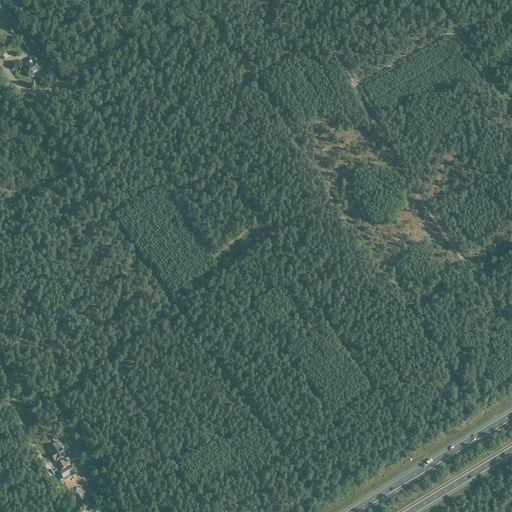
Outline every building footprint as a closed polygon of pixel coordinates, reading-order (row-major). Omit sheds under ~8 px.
[(28,43),(27,43),(35,54),(40,51),(32,40),(29,35),(25,38),(28,43)] [(30,78),(31,77),(31,78),(32,78),(34,77),(34,75),(39,71),(34,63),(33,64),(30,59),(24,64),(27,68),(24,70),(30,78)] [(58,448),(51,452),(56,459),(55,460),(57,464),(66,458),(64,455),(63,455),(58,448)] [(66,468),(63,462),(58,465),(61,470),(66,468)] [(71,467),(60,473),(63,479),(74,472),(71,467)] [(78,502),(79,505),(77,506),(80,511),(83,511),(90,508),(86,501),(85,502),(80,493),(76,496),(79,501),(78,502)]
